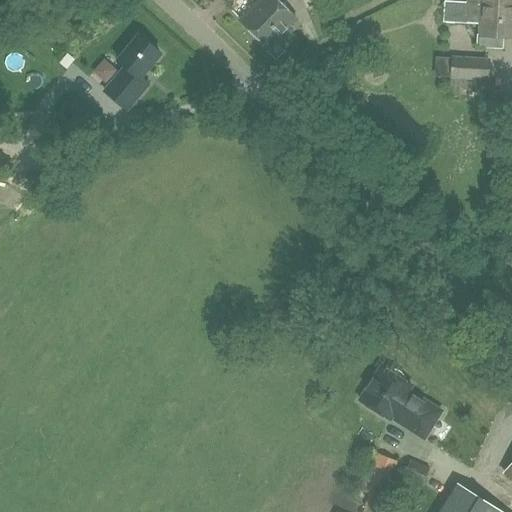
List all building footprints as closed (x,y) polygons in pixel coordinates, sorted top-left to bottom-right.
[(277,0),(261,0),(240,21),(269,48),(276,41),(280,45),(295,29),(291,26),(297,19),(277,0)] [(445,1),(443,22),(481,24),(481,35),(477,34),(477,48),(503,49),(504,37),(511,37),(511,3),(467,2),(445,1)] [(141,78),(162,53),(140,35),(119,60),(127,67),(107,90),(130,109),(149,86),(141,78)] [(453,78),(488,80),(489,61),(454,59),(453,78)] [(78,94),(61,114),(90,136),(107,116),(78,94)] [(389,419),(391,417),(424,438),(441,411),(408,390),(411,385),(404,381),(403,376),(401,372),(397,370),(393,370),(389,371),(382,366),(360,401),(389,419)] [(358,489),(369,494),(363,507),(374,511),(377,511),(398,462),(374,451),(358,489)] [(410,460),(403,475),(423,484),(429,469),(410,460)] [(500,511),(462,492),(449,511),(500,511)]
